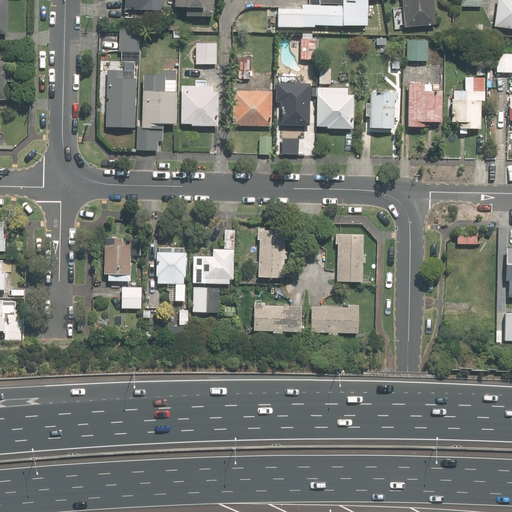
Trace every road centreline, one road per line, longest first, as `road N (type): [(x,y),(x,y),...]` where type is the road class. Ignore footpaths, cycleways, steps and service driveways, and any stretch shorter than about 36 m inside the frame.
road 1 (motorway): [(511,471),(294,467),(0,481)]
road 2 (tertiary): [(70,170),(103,184),(383,192),(399,202)]
road 3 (tertiary): [(403,511),(408,223),(399,202)]
road 4 (motorway): [(0,443),(309,410)]
road 5 (motorway): [(0,395),(309,410)]
road 6 (motorway): [(309,410),(511,412)]
road 7 (tertiary): [(70,170),(60,140),(64,0)]
road 8 (residential): [(56,335),(59,202),(70,170)]
